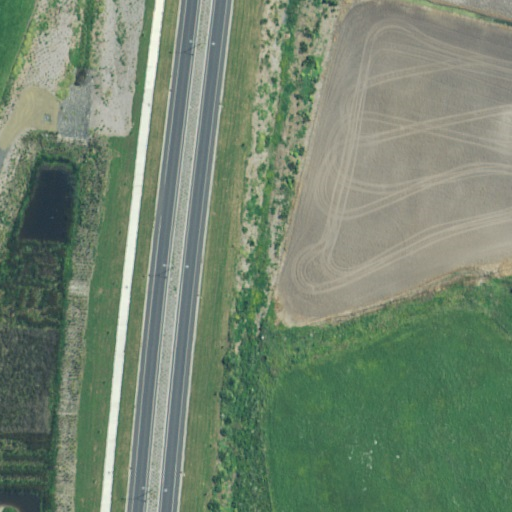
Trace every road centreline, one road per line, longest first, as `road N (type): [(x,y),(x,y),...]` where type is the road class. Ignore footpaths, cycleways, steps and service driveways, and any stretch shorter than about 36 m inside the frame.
road 1 (secondary): [(137,511),(190,0)]
road 2 (secondary): [(220,0),(168,511)]
